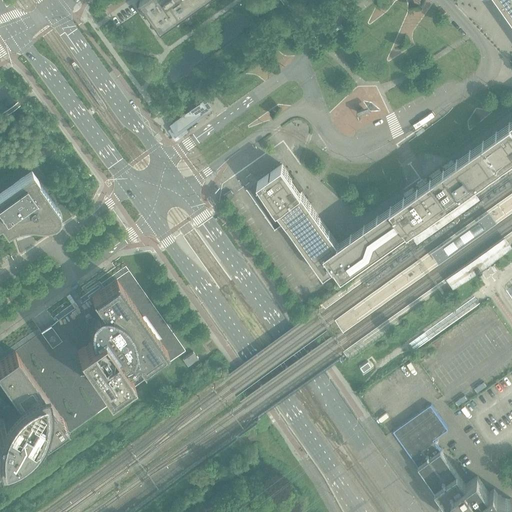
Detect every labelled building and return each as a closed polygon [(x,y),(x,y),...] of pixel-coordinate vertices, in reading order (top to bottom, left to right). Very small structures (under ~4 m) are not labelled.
[(140,0),(161,30),(203,0),(140,0)] [(511,0),(500,0),(511,16),(511,0)] [(190,124),(210,109),(204,100),(184,115),(190,124)] [(190,124),(184,115),(171,124),(173,127),(177,132),(185,127),(190,124)] [(341,279),(404,234),(421,222),(430,215),(436,223),(449,214),(445,208),(472,189),(471,188),(470,187),(511,157),(511,121),(338,244),(282,165),(257,182),(263,190),(324,276),(334,269),(341,279)] [(38,182),(39,181),(32,171),(0,193),(0,226),(7,235),(9,233),(13,231),(17,229),(21,228),(25,227),(29,227),(33,227),(37,228),(42,228),(46,227),(50,227),(54,225),(58,223),(60,219),(60,215),(58,211),(38,182)] [(475,194),(412,239),(417,247),(481,202),(475,194)] [(486,209),(428,251),(439,266),(497,224),(486,209)] [(502,235),(443,277),(452,290),(511,247),(502,235)] [(0,481),(4,480),(185,351),(126,266),(80,299),(74,290),(65,296),(71,305),(55,317),(58,321),(41,333),(38,328),(0,355),(0,481)] [(414,351),(454,321),(453,319),(453,318),(451,316),(411,345),(413,347),(413,348),(414,351)] [(198,359),(193,351),(182,359),(188,366),(198,359)] [(449,429),(431,404),(394,430),(451,511),(506,511),(511,504),(511,498),(498,494),(497,493),(494,489),(489,492),(478,476),(466,484),(464,481),(434,439),(449,429)]
